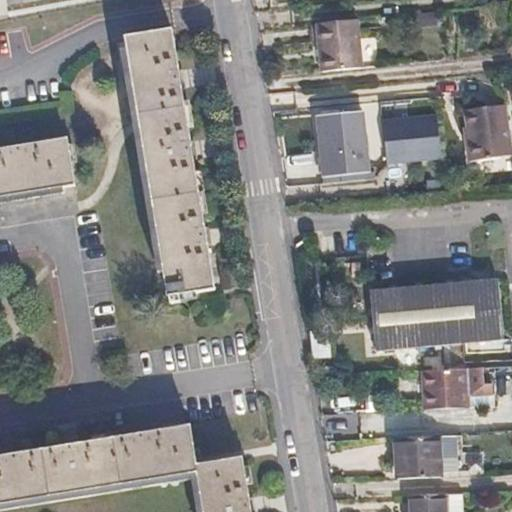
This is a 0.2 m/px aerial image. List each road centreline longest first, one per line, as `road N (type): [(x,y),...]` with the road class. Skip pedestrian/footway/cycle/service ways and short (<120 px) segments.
road 1 (residential): [(289,372),(232,0)]
road 2 (residential): [(0,246),(69,236),(96,404)]
road 3 (residential): [(96,404),(289,372)]
road 4 (residential): [(313,511),(289,372)]
